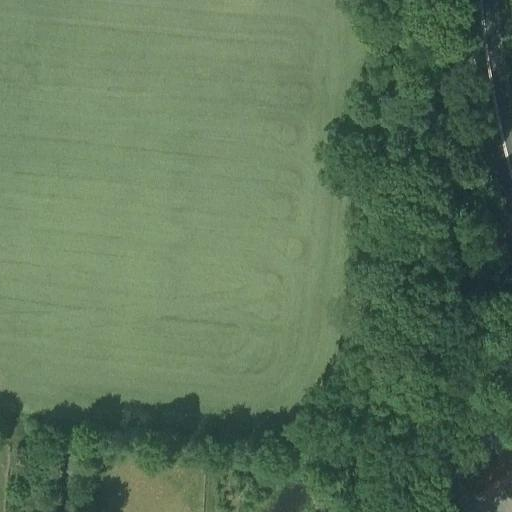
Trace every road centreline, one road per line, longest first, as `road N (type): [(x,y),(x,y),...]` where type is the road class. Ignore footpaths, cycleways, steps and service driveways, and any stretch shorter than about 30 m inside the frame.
road 1 (residential): [(411,511),(429,294)]
road 2 (primary): [(511,178),(480,0)]
